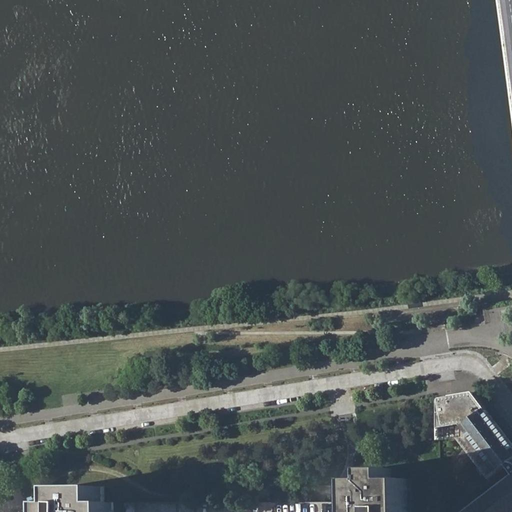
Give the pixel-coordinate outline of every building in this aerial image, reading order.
[(471,393),(451,397),(452,401),(453,406),(461,404),(464,406),(465,404),(469,406),(468,408),(472,409),(476,416),(484,410),(471,393)] [(451,397),(437,399),(443,413),(437,416),(438,442),(454,439),(495,490),(466,511),(511,511),(511,446),(484,410),(476,416),(472,409),(468,408),(469,406),(465,404),(464,406),(461,404),(453,406),(452,401),(451,397)] [(357,503),(357,511),(409,511),(410,481),(394,481),(394,470),(372,470),(372,480),(357,480),(357,503)] [(51,503),(50,511),(115,511),(115,503),(105,503),(105,491),(106,491),(106,488),(61,488),(61,503),(51,503)] [(357,511),(357,503),(129,504),(129,511),(357,511)]
